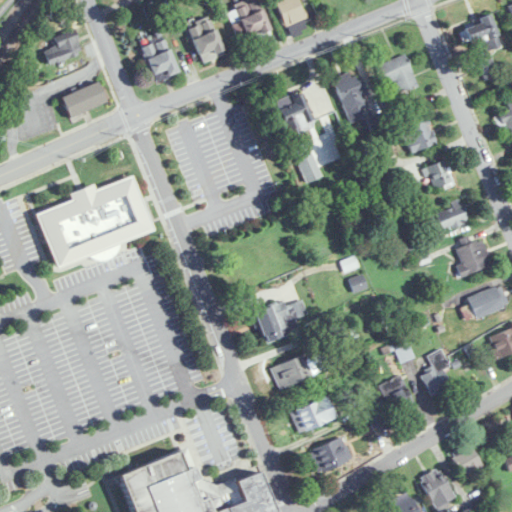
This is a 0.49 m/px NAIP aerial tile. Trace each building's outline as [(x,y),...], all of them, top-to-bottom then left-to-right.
[(257,0),(254,0),(232,8),(244,40),(269,30),(257,0)] [(275,0),(281,26),(303,21),(297,0),(275,0)] [(500,46),(490,17),(465,26),(484,80),(497,76),(488,50),(500,46)] [(189,25),(200,63),(223,57),(212,19),(189,25)] [(82,54),(76,36),(43,48),(50,66),(82,54)] [(141,49),(155,81),(177,72),(163,39),(141,49)] [(386,83),(396,80),(400,93),(417,88),(405,55),(379,64),(386,83)] [(366,107),(357,77),(336,84),(348,123),(366,117),(363,108),(366,107)] [(61,98),(70,118),(106,102),(97,82),(61,98)] [(283,130),(311,123),(303,93),(275,101),(283,130)] [(494,116),(500,137),(511,133),(511,99),(505,101),(508,111),(494,116)] [(403,125),(410,152),(435,145),(427,119),(403,125)] [(305,182),(321,176),(308,142),(292,148),(305,182)] [(428,187),(447,187),(447,164),(427,165),(428,187)] [(130,176),(94,190),(91,183),(67,193),(69,199),(31,214),(53,269),(90,254),(93,257),(98,259),(104,259),(111,257),(116,253),(118,248),(119,243),(152,230),(148,221),(130,176)] [(429,216),(435,233),(467,221),(459,199),(449,202),(451,208),(429,216)] [(492,263),(481,237),(456,249),(462,263),(456,266),(461,277),(492,263)] [(268,270),(258,247),(237,256),(247,279),(268,270)] [(341,260),(343,271),(358,268),(355,257),(341,260)] [(367,287),(361,274),(348,280),(354,293),(367,287)] [(499,284),(466,298),(476,320),(508,305),(499,284)] [(299,331),(295,318),(307,314),(302,299),(285,305),(284,301),(253,312),(264,343),(299,331)] [(511,329),(488,336),(494,357),(511,352),(511,329)] [(430,396),(450,387),(443,370),(449,368),(441,349),(426,355),(432,369),(421,374),(430,396)] [(278,388),(325,372),(317,350),(271,367),(278,388)] [(384,383),(389,417),(412,413),(406,379),(384,383)] [(387,420),(377,396),(364,402),(374,425),(387,420)] [(336,419),(327,397),(290,412),(298,434),(336,419)] [(319,474),(352,459),(341,436),(309,452),(319,474)] [(176,450),(117,474),(132,511),(271,511),(255,473),(233,482),(231,477),(215,483),(198,477),(185,446),(176,450)] [(475,471),(476,451),(458,451),(458,471),(475,471)] [(419,477),(435,511),(455,503),(439,468),(419,477)] [(387,511),(415,511),(405,494),(385,506),(387,511)]
